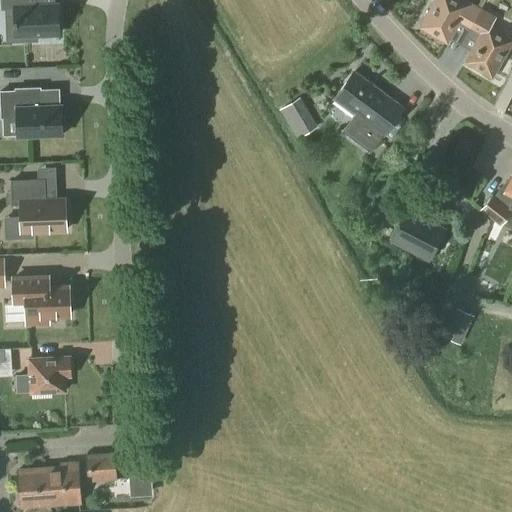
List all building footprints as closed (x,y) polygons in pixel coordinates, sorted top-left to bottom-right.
[(457,44),(479,8),(469,2),(467,5),(459,0),(434,0),(419,28),(446,43),(449,39),(457,44)] [(54,2),(4,4),(4,10),(5,43),(37,42),(37,37),(59,36),(58,2),(54,2)] [(479,8),(457,44),(470,51),(463,63),(491,79),(511,42),(511,39),(491,27),(496,17),(486,12),(481,9),(479,8)] [(352,73),(333,98),(354,113),(339,133),(368,154),(382,134),(383,135),(402,109),(400,108),(387,98),(374,88),(367,84),(352,73)] [(0,118),(2,118),(14,118),(15,135),(15,138),(63,137),(62,104),(59,104),(58,88),(40,89),(40,87),(13,88),(13,91),(0,90),(0,118)] [(299,97),(278,108),(296,139),(316,126),(299,97)] [(511,175),(511,178),(508,177),(494,195),(492,193),(478,210),(500,227),(511,210),(509,208),(511,201),(511,175)] [(9,180),(9,191),(10,203),(10,206),(17,205),(18,215),(19,234),(33,233),(67,232),(65,196),(56,197),(44,197),(43,178),(36,179),(9,180)] [(423,226),(422,225),(404,216),(391,241),(428,260),(443,230),(425,221),(423,226)] [(456,246),(462,233),(451,227),(445,240),(456,246)] [(69,283),(49,284),(49,274),(10,275),(11,304),(23,304),(24,319),(24,326),(49,325),(49,318),(70,317),(69,283)] [(460,345),(474,315),(455,307),(442,336),(460,345)] [(15,393),(31,392),(31,393),(64,391),(63,376),(70,376),(69,358),(31,360),(29,360),(29,361),(30,374),(15,375),(15,376),(15,393)] [(87,482),(116,480),(114,453),(85,455),(87,482)] [(20,506),(79,502),(76,468),(18,472),(20,506)]
